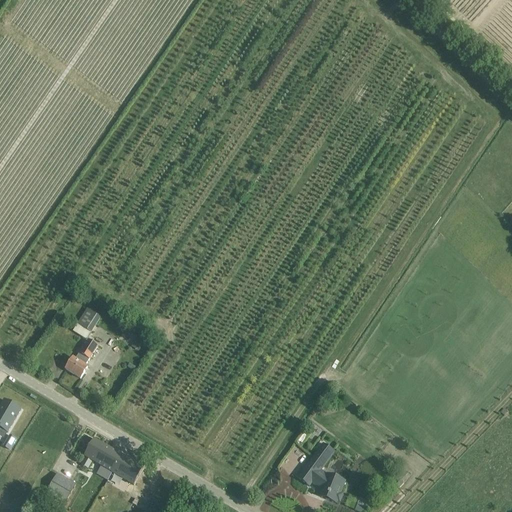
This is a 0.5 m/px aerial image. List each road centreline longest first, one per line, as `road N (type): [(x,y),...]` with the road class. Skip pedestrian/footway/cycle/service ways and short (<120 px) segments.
road 1 (unclassified): [(249,511),(0,365)]
road 2 (unclassified): [(511,102),(402,0)]
